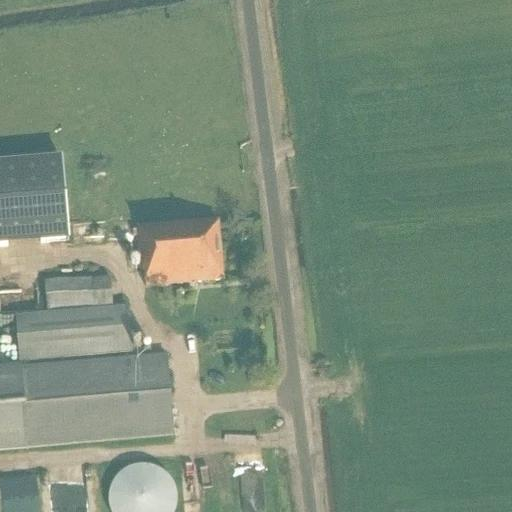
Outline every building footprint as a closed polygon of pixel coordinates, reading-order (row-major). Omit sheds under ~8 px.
[(60,161),(0,165),(0,245),(66,240),(60,161)] [(146,289),(222,282),(217,222),(137,229),(137,232),(133,232),(133,238),(138,238),(141,272),(144,272),(146,289)] [(113,277),(44,283),(47,313),(115,307),(113,277)] [(128,308),(16,317),(20,363),(131,354),(128,308)] [(166,357),(21,368),(0,369),(0,451),(28,449),(28,448),(173,437),(166,357)] [(225,511),(223,458),(202,459),(204,511),(225,511)] [(120,480),(118,482),(115,486),(113,490),(112,493),(110,498),(110,502),(110,507),(110,511),(176,511),(177,508),(177,505),(177,500),(176,495),(174,490),(172,487),(170,483),(167,480),(164,478),(161,476),(158,474),(156,473),(153,472),(149,471),(146,471),(143,471),(140,471),(136,472),(132,473),(129,474),(124,477),(120,480)]
